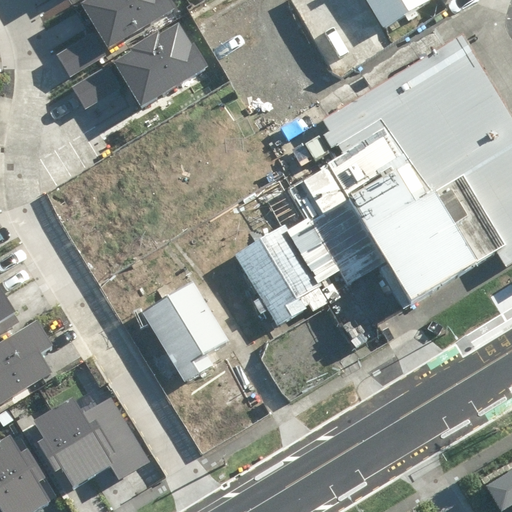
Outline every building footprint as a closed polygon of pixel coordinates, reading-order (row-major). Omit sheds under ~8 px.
[(58,53),(71,73),(175,10),(169,0),(89,0),(82,5),(97,29),(58,53)] [(432,0),(365,0),(382,30),(433,1),(432,0)] [(75,87),(87,107),(128,83),(141,105),(210,65),(184,21),(162,34),(160,30),(130,48),(133,53),(75,87)] [(343,159),(293,189),(348,289),(387,266),(409,303),(511,244),(511,116),(465,39),(323,123),(343,159)] [(349,65),(335,47),(315,64),(329,81),(349,65)] [(302,218),(280,183),(262,194),(284,230),(302,218)] [(182,236),(158,201),(134,217),(159,253),(182,236)] [(287,230),(238,256),(269,312),(317,286),(287,230)] [(260,316),(235,279),(220,289),(244,326),(260,316)] [(0,333),(3,332),(0,327),(0,323),(17,313),(0,285),(0,333)] [(195,285),(144,315),(176,370),(227,341),(195,285)] [(0,404),(54,372),(42,353),(55,345),(39,320),(0,343),(0,404)] [(65,467),(76,486),(113,464),(122,478),(152,460),(113,395),(85,411),(76,396),(36,420),(47,439),(40,443),(57,472),(65,467)] [(0,505),(2,505),(6,511),(34,511),(53,500),(52,497),(59,492),(23,435),(16,439),(12,434),(0,441),(0,505)] [(511,476),(487,492),(499,511),(507,511),(511,509),(511,476)]
